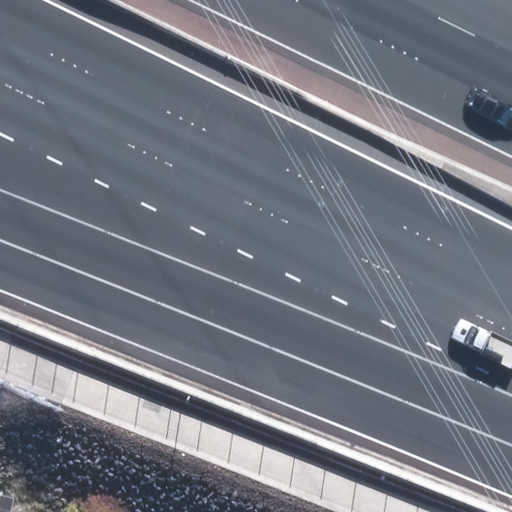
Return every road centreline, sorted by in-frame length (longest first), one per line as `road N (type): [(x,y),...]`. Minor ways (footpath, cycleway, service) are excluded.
road 1 (motorway): [(511,341),(0,88)]
road 2 (motorway): [(511,377),(0,204)]
road 3 (motorway): [(399,0),(511,54)]
